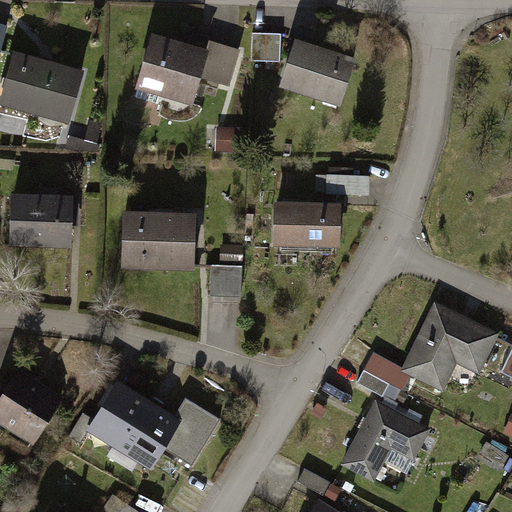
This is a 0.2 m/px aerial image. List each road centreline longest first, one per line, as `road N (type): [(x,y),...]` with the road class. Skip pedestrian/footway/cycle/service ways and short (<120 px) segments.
road 1 (residential): [(0,316),(186,350),(296,391)]
road 2 (residential): [(442,0),(439,69),(420,167),(388,249)]
road 3 (residential): [(388,249),(296,391)]
road 4 (residential): [(296,391),(225,511)]
road 5 (residential): [(388,249),(511,297)]
